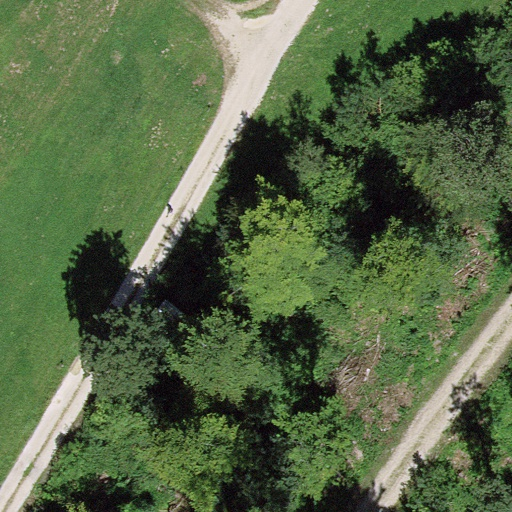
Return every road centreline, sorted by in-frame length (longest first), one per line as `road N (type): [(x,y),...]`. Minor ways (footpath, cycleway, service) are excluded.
road 1 (track): [(291,0),(254,50),(0,503)]
road 2 (track): [(381,511),(511,332)]
